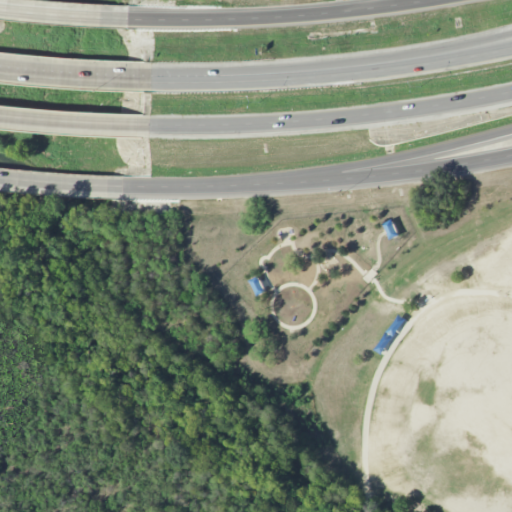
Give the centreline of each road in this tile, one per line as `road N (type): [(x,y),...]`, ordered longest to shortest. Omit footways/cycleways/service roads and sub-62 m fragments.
road 1 (secondary): [(150,189),(277,188),(511,156)]
road 2 (motorway): [(151,127),(302,124),(511,95)]
road 3 (secondary): [(439,0),(341,14),(127,18)]
road 4 (motorway): [(453,59),(146,77)]
road 5 (motorway): [(292,186),(511,133)]
road 6 (motorway): [(0,116),(151,127)]
road 7 (secondary): [(0,180),(150,189)]
road 8 (motorway): [(146,77),(0,67)]
road 9 (secondary): [(127,18),(0,8)]
